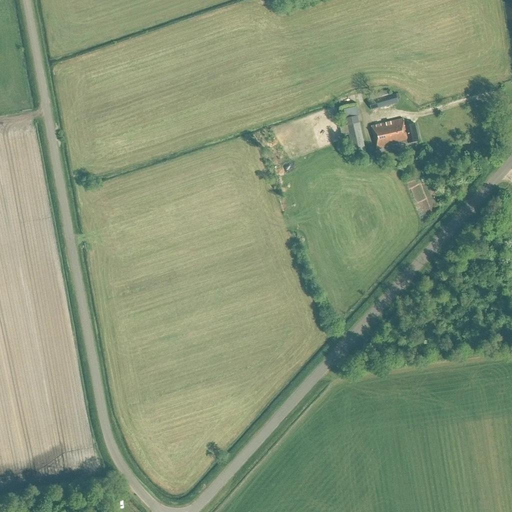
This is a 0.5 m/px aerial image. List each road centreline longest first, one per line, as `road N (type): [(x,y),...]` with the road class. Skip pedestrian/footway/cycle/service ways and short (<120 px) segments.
road 1 (unclassified): [(162,511),(122,470),(104,428),(26,0)]
road 2 (unclassified): [(190,511),(511,161)]
